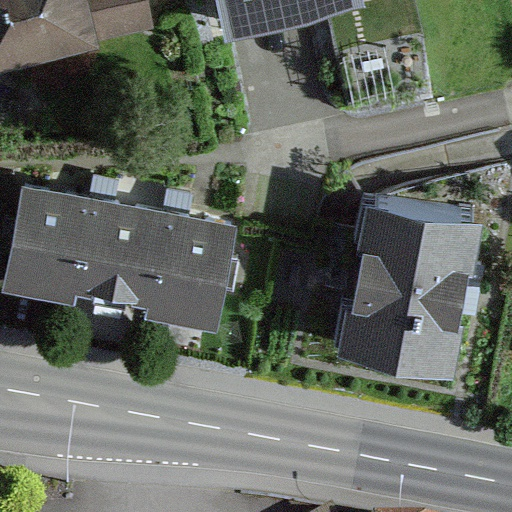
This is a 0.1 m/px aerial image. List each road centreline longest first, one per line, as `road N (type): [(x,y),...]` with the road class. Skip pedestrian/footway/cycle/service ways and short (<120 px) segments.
road 1 (primary): [(0,398),(511,484)]
road 2 (residential): [(241,150),(511,98)]
